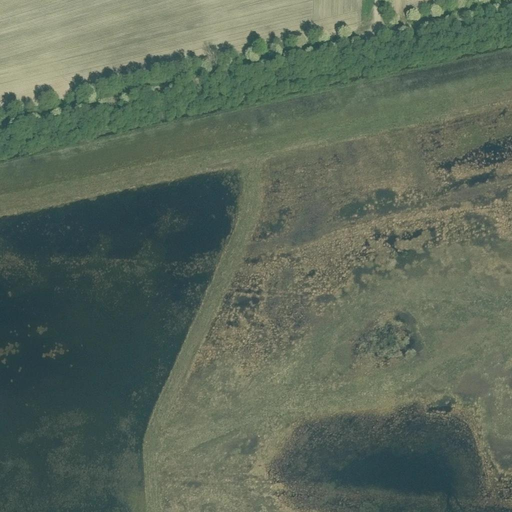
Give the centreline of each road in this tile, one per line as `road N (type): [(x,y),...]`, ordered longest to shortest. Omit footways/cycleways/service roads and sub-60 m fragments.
road 1 (track): [(0,126),(376,34)]
road 2 (track): [(511,5),(376,34)]
